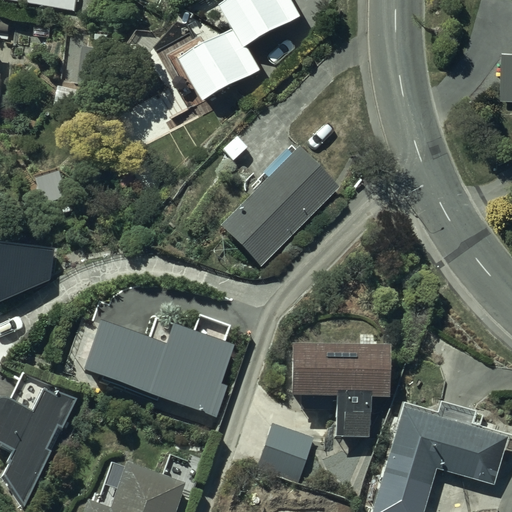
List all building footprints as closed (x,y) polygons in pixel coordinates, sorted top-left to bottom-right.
[(9,0),(9,7),(77,13),(78,0),(9,0)] [(302,20),(289,0),(226,0),(232,10),(223,14),(236,38),(209,52),(204,42),(171,59),(184,85),(178,88),(191,112),(262,75),(248,50),(302,20)] [(511,52),(503,52),(500,100),(511,100),(511,52)] [(339,184),(296,142),(218,221),(260,263),(339,184)] [(73,364),(86,369),(81,383),(214,423),(223,392),(219,391),(231,351),(172,333),(165,354),(97,333),(93,347),(80,343),(73,364)] [(387,356),(290,355),(290,405),(334,405),(334,444),(367,445),(368,406),(387,406),(387,356)] [(60,436),(75,406),(57,398),(54,405),(38,399),(28,421),(6,412),(5,412),(3,412),(2,411),(1,411),(0,411),(0,457),(9,461),(5,472),(6,472),(0,486),(18,511),(23,511),(50,457),(46,455),(56,434),(60,436)] [(505,443),(401,414),(376,502),(410,511),(422,511),(434,472),(493,489),(505,443)] [(298,484),(312,441),(270,429),(257,471),(298,484)] [(174,511),(185,481),(123,459),(106,505),(85,497),(79,511),(174,511)]
